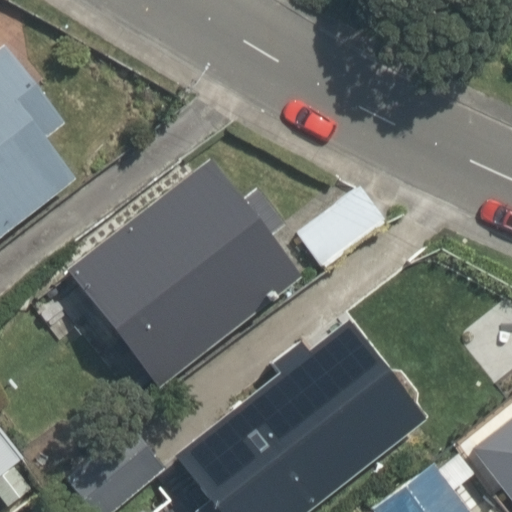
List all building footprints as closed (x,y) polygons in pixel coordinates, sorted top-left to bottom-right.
[(0,225),(66,176),(32,131),(50,117),(0,51),(0,225)] [(248,181),(231,194),(199,153),(47,271),(142,393),(281,284),(287,292),(307,277),(279,241),(268,250),(257,235),(277,219),(248,181)] [(349,179),(284,229),(314,269),(380,219),(349,179)] [(381,377),(373,383),(327,322),(150,456),(192,511),(291,511),(405,426),(413,420),(381,377)] [(133,446),(78,487),(96,511),(102,511),(154,474),(133,446)] [(0,502),(18,489),(1,467),(5,464),(0,456),(0,502)] [(451,511),(413,464),(360,506),(364,511),(451,511)]
